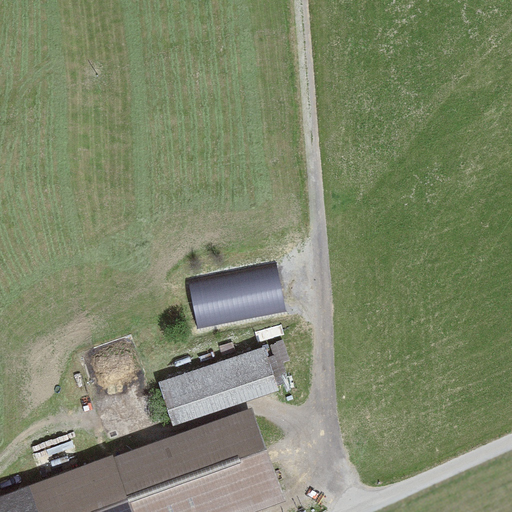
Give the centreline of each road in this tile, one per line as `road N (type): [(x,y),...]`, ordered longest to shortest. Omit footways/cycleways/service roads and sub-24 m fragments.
road 1 (track): [(351,511),(324,428),(304,0)]
road 2 (unclassified): [(350,511),(511,441)]
